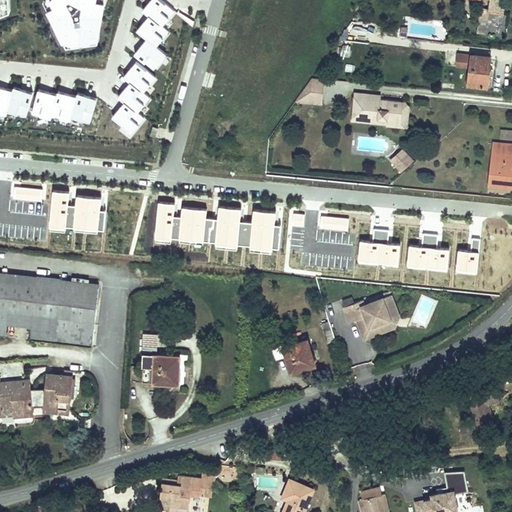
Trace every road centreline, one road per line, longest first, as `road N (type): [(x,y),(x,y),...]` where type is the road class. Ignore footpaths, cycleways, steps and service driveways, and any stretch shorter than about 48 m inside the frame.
road 1 (secondary): [(511,304),(476,339),(430,363),(0,497)]
road 2 (residential): [(511,211),(169,180)]
road 3 (unknown): [(106,465),(120,274)]
road 4 (residential): [(169,180),(218,0)]
road 5 (unknown): [(189,441),(320,472),(332,485),(326,511)]
road 6 (residential): [(169,180),(0,164)]
